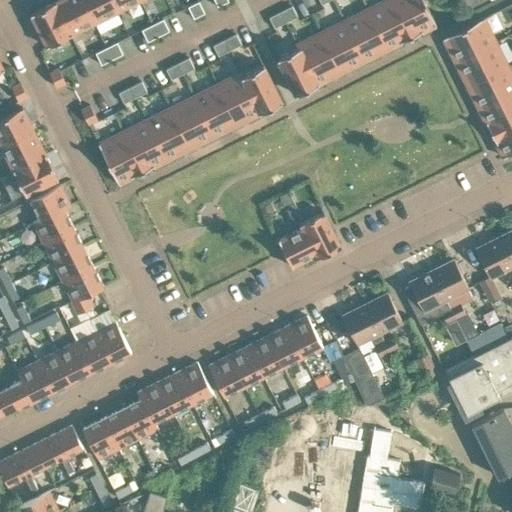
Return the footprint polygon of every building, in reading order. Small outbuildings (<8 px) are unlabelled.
[(72,33),(94,22),(82,0),(56,0),(54,1),(71,33),(72,33)] [(82,0),(94,22),(117,10),(111,0),(82,0)] [(111,0),(117,10),(137,0),(111,0)] [(204,12),(199,0),(188,6),(194,17),(204,12)] [(388,47),(411,36),(393,0),(383,0),(368,8),(388,47)] [(393,0),(411,36),(436,23),(424,0),(393,0)] [(47,45),(71,33),(54,1),(31,13),(36,24),(46,44),(47,45)] [(286,21),(297,15),(292,5),(281,11),(286,21)] [(364,59),(388,47),(368,8),(344,19),(364,59)] [(274,27),(286,21),(281,11),(270,16),(269,16),(274,27)] [(496,41),(483,17),(483,16),(444,36),(444,37),(456,61),(496,41)] [(169,30),(163,18),(152,23),(158,35),(169,30)] [(340,71),(364,59),(344,19),(320,31),(340,71)] [(148,40),(158,35),(152,23),(142,29),(148,40)] [(318,83),(340,71),(320,31),(296,43),(298,46),(299,46),(318,83)] [(230,49),(241,43),(236,33),(225,39),(230,49)] [(218,55),(230,49),(225,39),(214,44),(213,44),(218,55)] [(123,53),(117,41),(106,46),(112,58),(122,53),(123,53)] [(468,84),(507,65),(496,41),(456,61),(468,84)] [(102,63),(112,58),(106,46),(95,52),(96,52),(101,63),(102,63)] [(296,93),(318,83),(299,46),(298,46),(278,56),(296,93)] [(183,73),(194,67),(189,57),(188,57),(177,62),(183,73)] [(171,78),(183,73),(177,62),(166,68),(171,78)] [(261,111),(282,101),(263,64),(243,74),(242,74),(261,111)] [(479,108),(511,91),(511,73),(507,65),(468,84),(479,108)] [(66,81),(60,70),(58,67),(50,71),(55,83),(57,86),(66,81)] [(242,74),(243,74),(242,71),(217,83),(237,123),(261,111),(242,74)] [(135,96),(147,91),(142,80),(141,80),(130,86),(135,96)] [(28,95),(20,81),(12,85),(13,88),(19,100),(28,95)] [(214,135),(237,123),(217,83),(194,95),(214,135)] [(124,102),(135,96),(130,86),(119,91),(119,92),(124,102)] [(491,132),(511,121),(511,91),(479,108),(491,132)] [(190,146),(214,135),(194,95),(170,107),(190,146)] [(89,123),(97,118),(90,104),(81,108),(89,123)] [(28,118),(23,106),(21,107),(0,117),(0,142),(2,146),(7,144),(34,130),(28,118)] [(167,158),(190,146),(170,107),(167,108),(147,119),(167,158)] [(143,170),(167,158),(147,119),(123,130),(143,170)] [(511,151),(511,121),(491,132),(504,156),(511,151)] [(19,167),(46,153),(34,130),(7,144),(2,146),(13,169),(19,167)] [(123,130),(98,143),(118,182),(143,170),(123,130)] [(57,176),(55,172),(46,153),(19,167),(13,169),(25,193),(31,191),(40,186),(58,177),(57,176)] [(303,197),(314,192),(309,180),(297,186),(303,197)] [(71,203),(65,191),(60,182),(59,182),(59,183),(29,198),(40,218),(71,203)] [(289,190),(280,194),(285,205),(294,201),(289,190)] [(42,241),(74,226),(65,208),(72,204),(71,203),(40,218),(40,220),(33,223),(42,241)] [(300,223),(317,257),(341,245),(324,211),(300,223)] [(317,257),(300,223),(301,227),(278,238),(292,265),(315,254),(317,257)] [(52,261),(83,245),(74,226),(42,241),(52,261)] [(511,228),(498,236),(511,263),(511,228)] [(492,275),(511,264),(511,263),(498,236),(475,247),(490,275),(479,280),(489,300),(501,294),(492,275)] [(62,280),(93,265),(83,245),(52,261),(62,280)] [(473,295),(454,258),(432,269),(446,298),(450,306),(459,301),(473,295)] [(87,293),(100,287),(103,285),(93,265),(62,280),(72,300),(79,297),(87,293)] [(0,273),(5,284),(12,281),(5,267),(0,269),(0,273)] [(423,309),(446,298),(432,269),(409,281),(423,309)] [(13,300),(20,296),(12,281),(5,284),(13,300)] [(379,331),(380,331),(402,320),(388,291),(365,303),(379,331)] [(79,297),(85,309),(94,305),(87,293),(79,297)] [(0,304),(5,315),(13,311),(4,294),(0,296),(0,304)] [(77,313),(85,309),(79,297),(72,300),(71,301),(77,313)] [(450,306),(456,318),(465,313),(459,301),(450,306)] [(384,340),(380,331),(379,331),(365,303),(343,314),(357,342),(371,335),(380,355),(390,351),(384,340)] [(24,322),(31,319),(24,304),(17,308),(24,322)] [(447,322),(456,318),(450,306),(441,310),(447,322)] [(45,325),(60,318),(56,310),(41,318),(45,325)] [(13,311),(5,315),(12,328),(20,324),(13,311)] [(323,345),(316,332),(307,314),(287,324),(302,355),(322,345),(323,345)] [(30,333),(45,325),(41,318),(26,326),(30,333)] [(460,326),(456,318),(447,322),(445,324),(449,332),(460,326)] [(96,330),(111,361),(131,351),(116,320),(96,330)] [(472,335),(466,338),(472,350),(474,354),(506,339),(508,338),(506,333),(502,326),(500,321),(478,332),(472,335)] [(283,365),(302,355),(287,324),(268,334),(283,365)] [(22,328),(7,336),(10,343),(26,335),(22,328)] [(92,370),(111,361),(96,330),(76,340),(92,370)] [(264,375),(283,365),(268,334),(248,344),(264,375)] [(445,369),(467,411),(510,390),(511,389),(511,335),(508,338),(506,339),(474,354),(445,369)] [(384,340),(390,351),(398,347),(393,336),(384,340)] [(323,345),(322,345),(329,362),(334,360),(344,383),(354,379),(343,355),(336,339),(323,345)] [(72,380),(92,370),(76,340),(57,349),(72,380)] [(244,384),(264,375),(248,344),(229,354),(244,384)] [(370,403),(384,397),(359,347),(343,355),(354,379),(365,402),(370,403)] [(53,390),(72,380),(57,349),(38,359),(53,390)] [(224,394),(244,384),(229,354),(209,364),(224,394)] [(415,360),(424,378),(436,372),(427,354),(415,360)] [(33,400),(53,390),(38,359),(18,369),(24,382),(33,400)] [(212,390),(201,367),(197,361),(177,371),(192,400),(212,390)] [(173,410),(192,400),(177,371),(158,380),(173,410)] [(320,387),(323,393),(337,385),(334,379),(320,387)] [(153,420),(173,410),(158,380),(138,390),(153,420)] [(2,394),(0,393),(0,413),(18,404),(20,406),(33,400),(24,382),(2,394)] [(361,398),(355,384),(347,387),(353,401),(361,398)] [(308,401),(323,393),(320,387),(310,392),(305,395),(308,401)] [(353,401),(347,387),(339,390),(345,405),(353,401)] [(145,424),(153,420),(138,390),(137,391),(140,398),(122,407),(138,438),(150,432),(145,424)] [(345,405),(339,390),(331,394),(337,408),(345,405)] [(287,406),(302,398),(298,391),(283,399),(287,406)] [(337,408),(331,394),(323,397),(329,411),(337,408)] [(329,411),(323,397),(315,401),(321,415),(329,411)] [(262,420),(279,411),(275,404),(259,412),(262,420)] [(119,448),(138,438),(122,407),(103,417),(119,448)] [(511,424),(503,407),(472,422),(483,443),(487,441),(493,452),(488,454),(499,476),(501,475),(511,496),(511,424)] [(337,409),(317,511),(345,511),(364,414),(337,409)] [(248,427),(262,420),(259,412),(244,420),(248,427)] [(99,458),(119,448),(103,417),(83,427),(99,458)] [(82,445),(75,431),(72,424),(53,433),(63,455),(68,452),(82,445)] [(221,442),(235,434),(231,428),(218,435),(221,442)] [(366,455),(361,487),(421,496),(423,482),(397,478),(400,460),(387,458),(391,431),(372,429),(368,455),(366,455)] [(45,464),(63,455),(53,433),(34,442),(45,464)] [(197,455),(212,447),(208,440),(193,448),(197,455)] [(26,473),(45,464),(34,442),(16,452),(26,473)] [(182,463),(197,455),(193,448),(178,455),(182,463)] [(24,474),(26,473),(16,452),(0,459),(0,467),(8,483),(24,475),(24,474)] [(428,485),(454,492),(459,473),(434,465),(428,485)] [(155,475),(159,481),(175,472),(172,466),(155,475)] [(96,492),(104,487),(97,472),(89,476),(96,492)] [(145,489),(159,481),(155,475),(141,482),(145,489)] [(120,496),(134,488),(131,481),(116,489),(120,496)] [(104,507),(112,503),(104,487),(96,492),(104,507)] [(361,487),(357,511),(391,511),(393,506),(420,510),(421,496),(361,487)] [(22,511),(54,511),(59,510),(49,489),(18,505),(22,511)] [(162,511),(166,495),(150,490),(143,511),(162,511)]
